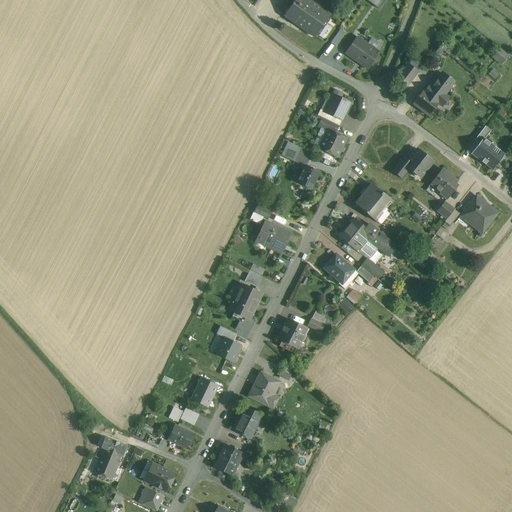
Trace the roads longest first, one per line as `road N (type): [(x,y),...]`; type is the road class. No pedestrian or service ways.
road 1 (residential): [(175,511),(377,99)]
road 2 (residential): [(377,99),(291,50),(240,0)]
road 3 (unclassified): [(377,99),(511,203)]
